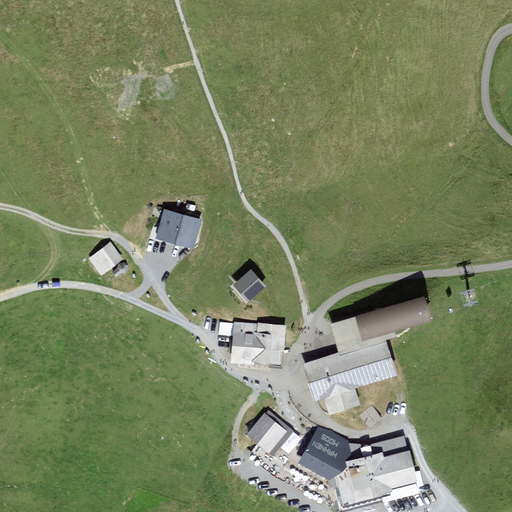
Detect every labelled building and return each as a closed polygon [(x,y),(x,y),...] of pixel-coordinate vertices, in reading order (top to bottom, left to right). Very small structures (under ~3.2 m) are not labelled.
[(167,213),(161,234),(191,242),(196,222),(167,213)] [(91,258),(101,272),(120,258),(110,245),(91,258)] [(238,284),(248,296),(261,285),(254,276),(246,282),(245,280),(242,283),(241,282),(238,284)] [(341,339),(345,352),(372,344),(372,343),(383,339),(381,332),(430,317),(423,295),(336,322),(341,339)] [(285,327),(237,322),(233,361),(281,365),(285,327)] [(306,365),(317,397),(325,395),(330,410),(357,402),(352,386),(382,376),(382,377),(394,373),(383,339),(372,343),(372,344),(345,352),(306,365)] [(381,417),(372,405),(359,415),(368,427),(381,417)] [(262,432),(261,439),(264,446),(271,450),(279,450),(285,446),(288,439),(287,431),(282,426),(274,424),(267,426),(262,432)] [(369,445),(348,443),(320,428),(302,461),(328,475),(330,486),(339,484),(339,487),(344,505),(381,496),(382,501),(418,492),(404,436),(369,445)] [(266,467),(275,455),(257,442),(249,454),(266,467)]
